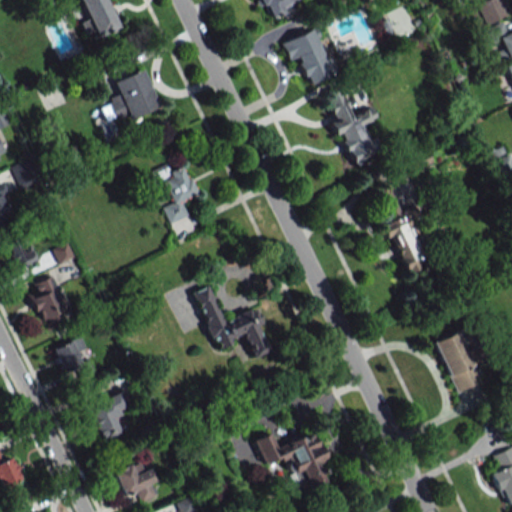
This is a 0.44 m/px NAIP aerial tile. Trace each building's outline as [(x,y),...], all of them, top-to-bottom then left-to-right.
[(115,29),(102,0),(77,0),(85,19),(78,22),(83,33),(91,29),(95,37),(115,29)] [(258,0),(265,18),(293,8),(291,1),(294,0),(258,0)] [(475,27),(503,14),(496,0),(469,0),(471,3),(465,6),(475,27)] [(487,29),(501,61),(511,55),(511,28),(505,32),(501,23),(487,29)] [(294,58),(305,83),(331,72),(313,28),(278,42),(286,61),(294,58)] [(157,107),(140,68),(109,82),(115,93),(104,98),(112,118),(123,113),(126,120),(157,107)] [(349,114),(337,88),(319,96),(336,135),(349,165),(373,154),(360,123),(374,117),(369,106),(349,114)] [(511,181),(511,156),(496,156),(496,181),(511,181)] [(143,173),(148,188),(160,183),(168,203),(159,206),(166,224),(186,216),(180,199),(193,194),(181,164),(166,170),(164,165),(143,173)] [(0,214),(11,209),(0,185),(0,214)] [(381,221),(400,274),(422,266),(403,213),(381,221)] [(2,245),(15,269),(34,259),(21,234),(2,245)] [(35,317),(59,308),(48,277),(29,283),(33,293),(27,295),(35,317)] [(249,358),(268,350),(252,308),(220,320),(206,285),(189,291),(211,348),(241,336),(249,358)] [(453,392),(477,382),(455,331),(430,342),(453,392)] [(78,352),(82,350),(77,337),(51,348),(64,378),(85,369),(78,352)] [(82,408),(96,441),(118,432),(112,416),(126,410),(119,392),(82,408)] [(274,446),(268,432),(250,439),(260,464),(279,456),(291,486),(304,481),(307,489),(325,482),(317,463),(323,460),(311,431),(274,446)] [(489,456),(495,468),(487,472),(503,506),(511,502),(511,453),(509,447),(489,456)] [(0,489),(3,498),(17,493),(13,482),(19,479),(10,457),(0,460),(0,489)] [(122,497),(134,492),(138,502),(157,494),(142,459),(111,471),(122,497)] [(189,511),(193,510),(185,497),(174,504),(178,511),(189,511)]
